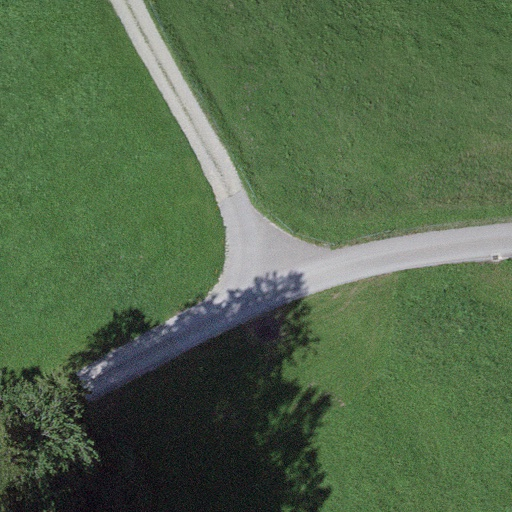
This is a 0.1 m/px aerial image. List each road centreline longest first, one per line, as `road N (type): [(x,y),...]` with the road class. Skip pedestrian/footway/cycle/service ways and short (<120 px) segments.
road 1 (unclassified): [(0,450),(203,348),(244,283),(224,178),(136,0)]
road 2 (track): [(244,283),(511,253)]
